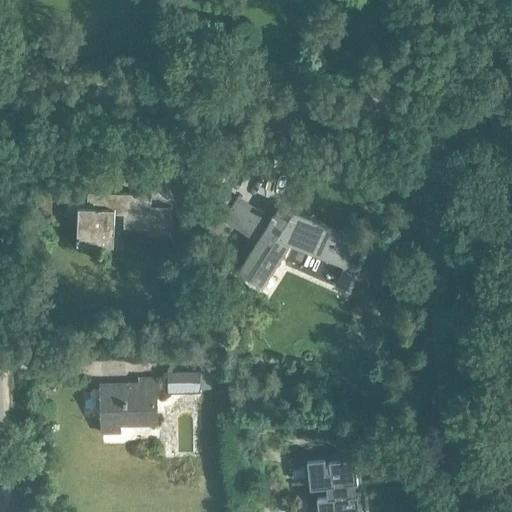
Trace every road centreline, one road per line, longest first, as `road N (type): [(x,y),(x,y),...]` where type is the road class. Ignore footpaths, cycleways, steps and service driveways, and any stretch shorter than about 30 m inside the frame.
road 1 (residential): [(0,95),(427,111)]
road 2 (residential): [(476,511),(427,111)]
